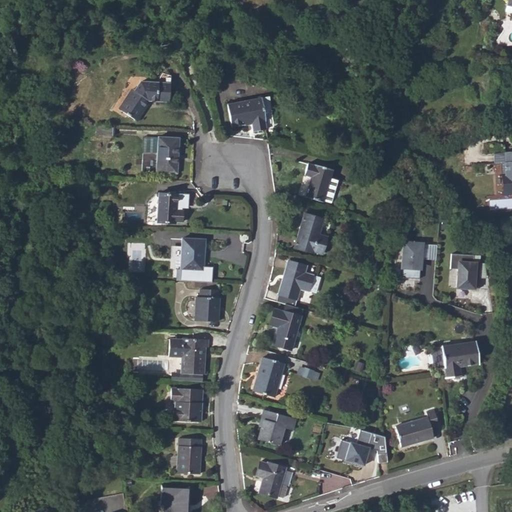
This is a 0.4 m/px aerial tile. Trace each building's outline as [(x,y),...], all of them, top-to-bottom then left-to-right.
[(134,120),(147,100),(149,100),(168,101),(169,83),(139,81),(133,91),(120,110),(134,120)] [(133,91),(130,89),(117,108),(120,110),(133,91)] [(230,127),(251,123),(252,131),(264,129),(262,120),(264,120),(262,109),(268,107),(267,98),(260,99),(260,97),(226,104),(230,127)] [(136,121),(149,100),(147,100),(134,120),(136,121)] [(113,136),(113,127),(96,126),(95,134),(113,136)] [(176,173),(178,138),(157,137),(156,160),(148,160),(147,171),(176,173)] [(511,159),(511,149),(502,150),(503,160),(511,159)] [(511,189),(511,159),(503,160),(504,174),(501,174),(502,190),(511,189)] [(330,178),(332,169),(314,164),(314,165),(306,163),(303,174),(310,176),(304,196),(323,201),(323,200),(330,178)] [(331,202),(337,180),(330,178),(323,200),(331,202)] [(174,222),(174,220),(181,221),(182,210),(175,210),(176,194),(157,193),(156,221),(174,222)] [(313,252),(313,250),(322,253),(327,236),(319,233),(323,218),(303,212),(293,246),(313,252)] [(202,270),(204,238),(181,237),(180,269),(202,270)] [(422,269),(422,240),(402,239),(400,268),(403,268),(402,277),(419,278),(419,269),(422,269)] [(480,255),(451,253),(451,268),(457,269),(456,288),(478,290),(480,255)] [(296,299),(299,288),(308,290),(312,274),(304,271),(306,265),(287,259),(277,294),(296,299)] [(218,321),(219,289),(199,288),(198,296),(195,296),(194,320),(218,321)] [(123,300),(124,291),(116,290),(115,299),(123,300)] [(277,326),(272,344),(291,349),(300,316),(273,307),(269,324),(277,326)] [(99,337),(113,338),(113,326),(99,325),(99,337)] [(181,356),(181,373),(204,374),(205,346),(206,346),(207,339),(182,337),(182,339),(168,339),(168,356),(181,356)] [(445,378),(460,376),(459,366),(478,363),(474,341),(440,346),(445,378)] [(274,396),(283,363),(262,357),(252,391),(274,396)] [(174,402),(174,419),(201,421),(202,389),(170,387),(169,401),(174,402)] [(400,447),(433,437),(429,425),(436,423),(432,408),(425,410),(427,417),(394,426),(400,447)] [(262,419),(261,426),(257,439),(278,445),(283,428),(291,430),(294,418),(263,409),(260,419),(262,419)] [(377,463),(386,462),(384,437),(356,432),(353,444),(338,440),(333,460),(361,468),(366,449),(376,451),(377,463)] [(199,474),(201,439),(177,437),(176,473),(199,474)] [(262,477),(258,492),(277,497),(285,467),(267,461),(266,463),(258,460),(255,474),(262,477)] [(164,499),(164,504),(163,511),(186,511),(188,488),(165,487),(161,487),(160,499),(164,499)]
